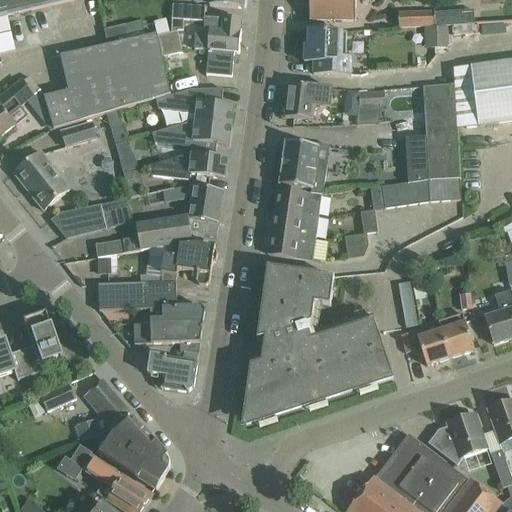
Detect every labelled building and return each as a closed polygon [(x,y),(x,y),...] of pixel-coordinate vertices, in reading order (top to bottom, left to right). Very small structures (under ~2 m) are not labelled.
[(0,0),(0,17),(8,16),(52,6),(78,0),(0,0)] [(210,0),(210,6),(244,9),(244,0),(210,0)] [(310,0),(310,21),(330,22),(356,22),(356,0),(310,0)] [(174,5),(173,20),(205,22),(205,18),(205,8),(174,5)] [(435,12),(399,14),(400,29),(435,28),(435,12)] [(0,17),(0,54),(15,51),(8,16),(0,17)] [(206,75),(212,76),(232,78),(235,54),(240,54),(242,33),(241,33),(242,21),(205,18),(205,22),(204,34),(196,34),(195,50),(209,51),(206,75)] [(126,26),(105,31),(109,46),(130,41),(126,26)] [(449,28),(425,29),(426,49),(450,48),(449,28)] [(178,32),(158,36),(163,58),(183,53),(178,32)] [(314,63),(314,75),(351,76),(352,59),(347,58),(347,33),(309,32),(309,48),(305,47),(305,63),(314,63)] [(54,130),(157,100),(171,96),(163,58),(158,36),(158,35),(130,41),(109,46),(60,57),(69,92),(45,98),(54,130)] [(457,85),(456,85),(458,130),(511,122),(511,60),(455,68),(457,85)] [(0,99),(0,138),(1,137),(3,139),(5,137),(4,135),(16,126),(8,116),(20,107),(21,107),(34,97),(40,92),(29,78),(22,82),(23,83),(1,99),(0,99)] [(289,85),(286,119),(312,122),(314,107),(321,108),(332,99),(333,90),(289,85)] [(410,184),(416,183),(426,182),(439,180),(450,179),(460,178),(458,130),(456,85),(424,89),(427,137),(407,138),(408,155),(410,184)] [(232,127),(234,106),(222,105),(223,90),(192,92),(171,96),(157,100),(160,109),(197,114),(196,122),(232,127)] [(360,95),(361,107),(357,126),(379,125),(380,106),(385,106),(384,94),(360,95)] [(232,127),(196,122),(196,123),(154,133),(156,143),(193,147),(192,155),(216,157),(218,145),(229,147),(230,142),(232,127)] [(93,123),(61,132),(66,149),(98,140),(93,123)] [(279,190),(279,192),(318,198),(322,197),(322,196),(323,196),(327,173),(330,147),(305,144),(305,146),(286,143),(280,186),(312,190),(312,194),(279,190)] [(28,188),(34,196),(32,198),(44,212),(71,191),(41,153),(14,175),(26,189),(28,188)] [(216,157),(192,155),(148,168),(151,177),(190,182),(191,176),(207,177),(207,179),(213,180),(213,178),(226,179),(228,159),(216,157)] [(450,179),(439,180),(440,203),(462,202),(460,178),(450,179)] [(439,180),(426,182),(429,203),(440,203),(439,180)] [(426,182),(416,183),(419,205),(429,203),(426,182)] [(410,184),(405,185),(408,207),(419,205),(416,183),(410,184)] [(139,184),(129,186),(131,197),(141,195),(139,184)] [(405,185),(394,186),(397,208),(408,207),(405,185)] [(394,186),(383,188),(386,210),(397,208),(394,186)] [(137,227),(139,239),(96,246),(98,259),(204,242),(205,237),(217,239),(224,192),(189,187),(187,196),(193,197),(189,219),(137,227)] [(184,187),(162,192),(165,205),(187,200),(184,187)] [(371,190),(374,212),(375,212),(386,210),(383,188),(371,190)] [(279,192),(276,211),(319,218),(322,197),(318,198),(279,192)] [(51,221),(67,241),(68,240),(122,225),(116,203),(60,214),(51,221)] [(276,211),(273,234),(316,240),(319,218),(276,211)] [(361,214),(364,235),(367,235),(378,234),(375,212),(374,212),(361,214)] [(270,257),(290,259),(313,263),(316,240),(273,234),(270,257)] [(367,235),(364,235),(345,238),(348,260),(364,258),(369,247),(367,235)] [(165,255),(162,274),(177,277),(178,271),(193,273),(192,278),(197,279),(197,282),(199,286),(206,287),(210,284),(215,249),(195,246),(175,247),(174,257),(165,255)] [(254,366),(246,426),(259,421),(257,416),(273,411),(275,416),(309,405),(308,400),(324,395),(325,400),(360,389),(358,384),(374,379),(375,384),(393,378),(381,339),(375,321),(312,341),(307,326),(312,324),(315,304),(331,307),(335,278),(275,270),(273,283),(266,281),(260,323),(268,324),(263,357),(262,363),(254,366)] [(99,286),(100,312),(166,310),(177,310),(177,308),(176,284),(99,286)] [(485,317),(488,327),(494,346),(511,340),(511,292),(496,297),(501,312),(485,317)] [(471,295),(460,296),(462,312),(473,310),(471,295)] [(154,313),(154,324),(204,324),(206,308),(177,308),(177,310),(166,310),(166,313),(154,313)] [(23,351),(32,377),(44,373),(41,365),(61,358),(62,360),(65,359),(64,357),(65,356),(76,369),(85,361),(86,361),(65,335),(64,336),(58,338),(53,326),(52,326),(47,314),(25,321),(34,348),(23,351)] [(463,317),(440,323),(451,359),(475,352),(469,333),(467,324),(465,325),(463,317)] [(418,339),(421,348),(427,367),(451,359),(440,323),(440,324),(442,332),(418,339)] [(181,354),(185,354),(199,356),(204,324),(154,324),(151,324),(151,326),(134,327),(135,346),(180,344),(181,354)] [(402,337),(406,355),(417,352),(413,334),(402,337)] [(0,378),(15,374),(18,382),(32,377),(23,351),(12,355),(8,341),(5,342),(5,344),(2,345),(0,339),(0,378)] [(164,378),(161,390),(188,395),(194,390),(198,363),(197,363),(198,356),(199,356),(185,354),(185,360),(151,356),(148,375),(164,378)] [(103,418),(76,428),(81,443),(103,435),(115,426),(129,414),(102,383),(86,397),(103,418)] [(76,400),(69,385),(40,398),(47,413),(76,400)] [(511,402),(488,411),(495,430),(501,446),(511,441),(511,402)] [(429,445),(445,457),(459,467),(466,459),(488,451),(482,435),(476,416),(448,426),(451,434),(445,437),(438,432),(429,445)] [(169,458),(134,419),(115,436),(114,435),(102,455),(140,481),(157,492),(170,471),(164,468),(163,462),(169,458)] [(373,482),(349,511),(506,511),(501,505),(500,504),(413,437),(377,485),(373,482)] [(504,490),(510,488),(511,493),(511,476),(503,452),(492,456),(504,490)] [(91,468),(87,474),(105,485),(98,495),(107,501),(123,511),(143,511),(154,497),(96,459),(91,468)] [(511,511),(511,500),(510,498),(501,505),(506,511),(511,511)] [(44,511),(30,501),(21,511),(22,511),(44,511)]
